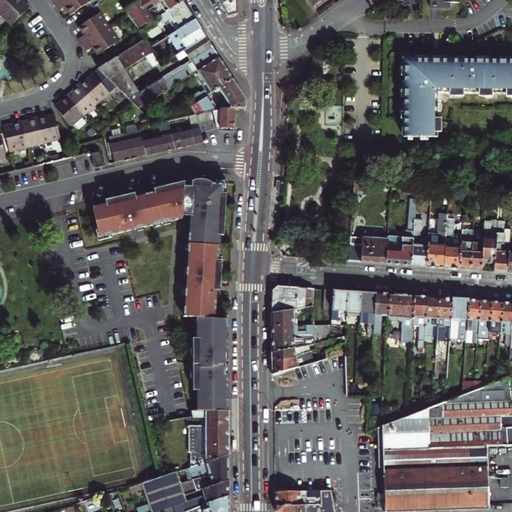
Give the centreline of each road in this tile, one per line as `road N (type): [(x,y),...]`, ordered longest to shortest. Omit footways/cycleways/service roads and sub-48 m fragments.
road 1 (residential): [(253,163),(182,160),(0,201)]
road 2 (residential): [(256,270),(511,288)]
road 3 (residential): [(268,50),(291,48),(339,15),(365,25),(458,24),(501,0)]
road 4 (primary): [(249,321),(251,511)]
road 5 (residential): [(38,0),(70,47),(70,70),(54,89),(0,107)]
